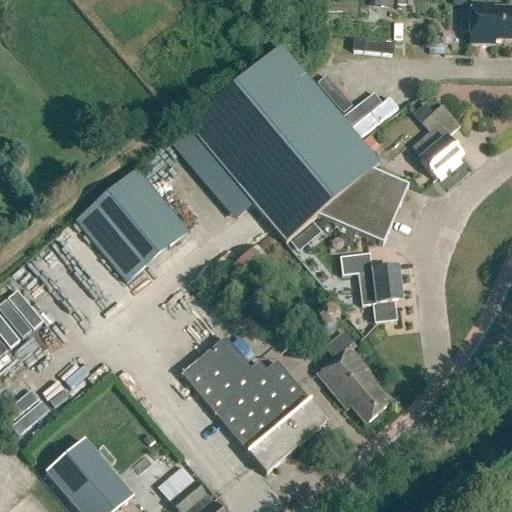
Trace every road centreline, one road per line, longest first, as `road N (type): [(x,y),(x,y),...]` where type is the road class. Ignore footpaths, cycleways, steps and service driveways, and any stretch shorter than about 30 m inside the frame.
road 1 (residential): [(454,405),(441,381),(429,294),(438,229),(511,161)]
road 2 (tertiary): [(329,511),(454,405)]
